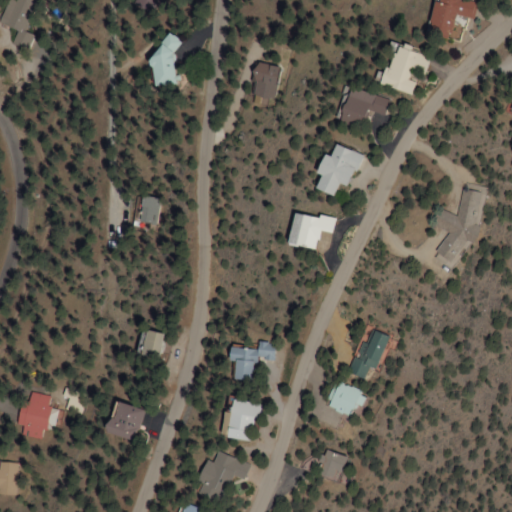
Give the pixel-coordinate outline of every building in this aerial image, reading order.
[(6,0),(1,0),(0,3),(0,26),(11,30),(6,45),(22,51),(27,34),(19,31),(29,0),(11,0),(11,1),(6,0)] [(446,0),(430,0),(422,32),(445,38),(448,26),(465,30),(469,16),(455,12),(458,3),(446,0)] [(147,88),(172,84),(168,52),(178,51),(176,36),(159,38),(160,49),(143,51),(147,88)] [(408,95),(411,82),(404,80),(407,70),(421,74),(426,56),(386,44),(374,85),(408,95)] [(275,99),(275,65),(252,65),(252,99),(275,99)] [(330,119),(354,129),(362,109),(381,116),(387,103),(344,85),(330,119)] [(328,197),(332,184),(344,188),(356,155),(325,145),(322,154),(315,152),(308,174),(313,175),(308,190),(328,197)] [(474,192),(458,189),(453,214),(435,211),(431,228),(439,230),(433,260),(460,265),(474,192)] [(136,224),(156,224),(156,197),(136,197),(136,224)] [(311,250),(314,231),(328,234),(330,219),(286,212),(281,245),(311,250)] [(381,338),(362,329),(341,374),(355,381),(361,368),(365,370),(381,338)] [(157,361),(160,333),(140,331),(137,359),(157,361)] [(249,382),(249,361),(270,361),(271,347),(225,347),(225,382),(249,382)] [(352,391),(332,382),(314,423),(334,432),(352,391)] [(47,394),(15,392),(12,435),(45,437),(47,394)] [(244,445),(256,404),(227,396),(215,436),(244,445)] [(131,442),(139,409),(111,402),(106,421),(98,419),(94,433),(131,442)] [(244,466),(206,450),(188,495),(213,505),(225,476),(237,481),(244,466)] [(329,483),(337,457),(315,451),(308,476),(329,483)] [(0,488),(15,488),(15,463),(0,463),(0,488)]
